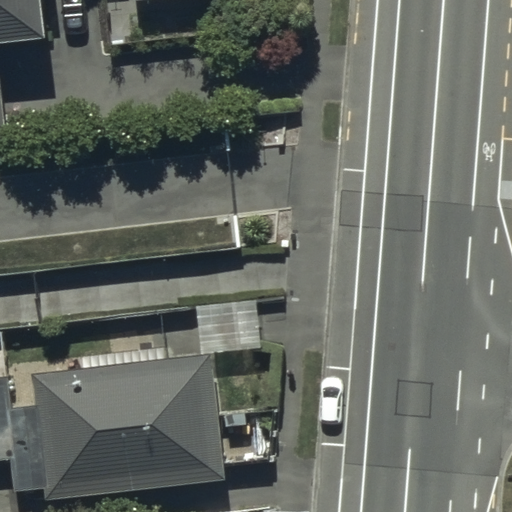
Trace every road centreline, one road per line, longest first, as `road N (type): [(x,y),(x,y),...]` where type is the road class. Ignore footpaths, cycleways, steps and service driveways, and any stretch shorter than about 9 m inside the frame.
road 1 (tertiary): [(418,363),(444,0)]
road 2 (tertiary): [(406,511),(418,363)]
